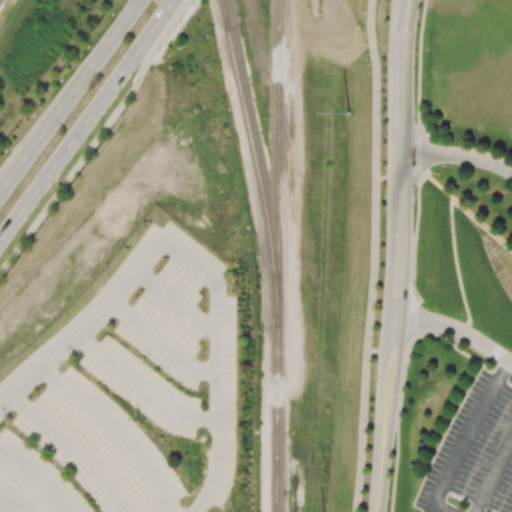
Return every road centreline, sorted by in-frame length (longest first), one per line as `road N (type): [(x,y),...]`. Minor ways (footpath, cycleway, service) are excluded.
road 1 (primary): [(0,238),(152,30)]
road 2 (primary): [(141,0),(0,185)]
road 3 (tertiary): [(376,511),(393,319)]
road 4 (tertiary): [(393,319),(400,155)]
road 5 (tertiary): [(400,155),(402,35)]
